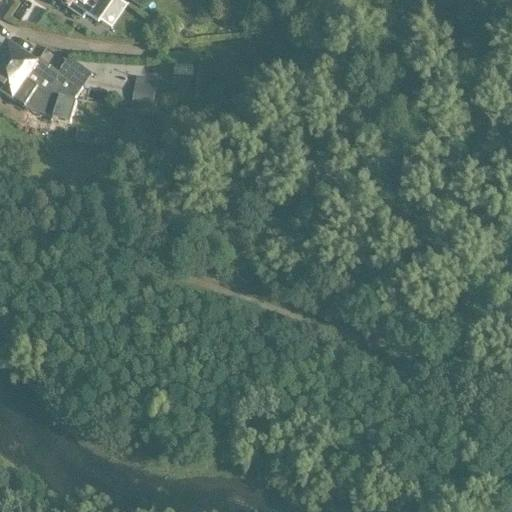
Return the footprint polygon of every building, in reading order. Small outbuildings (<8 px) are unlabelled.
[(98,25),(115,0),(52,0),(82,20),(86,16),(98,25)] [(124,0),(127,1),(141,11),(147,3),(142,0),(124,0)] [(54,25),(45,19),(41,26),(50,32),(54,25)] [(235,33),(241,34),(245,28),(232,20),(227,28),(235,33)] [(0,65),(45,97),(75,102),(81,93),(38,63),(35,67),(7,47),(0,57),(0,65)] [(72,128),(79,105),(74,104),(75,102),(45,97),(0,65),(0,94),(23,110),(52,121),(72,128)] [(152,114),(158,83),(136,79),(131,111),(152,114)] [(161,173),(166,148),(76,131),(74,143),(143,156),(141,169),(161,173)]
